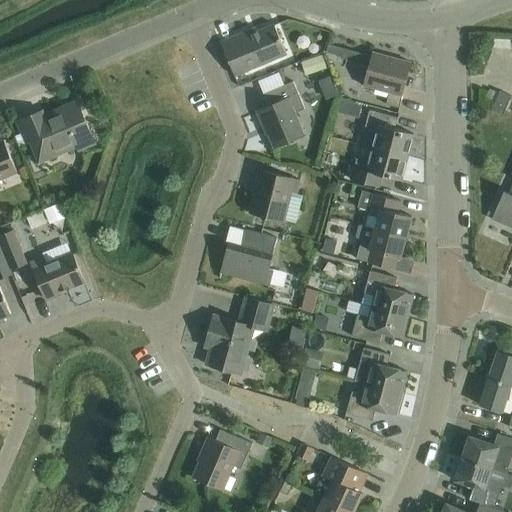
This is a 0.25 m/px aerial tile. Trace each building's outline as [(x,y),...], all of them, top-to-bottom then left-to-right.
[(249,31),(221,42),(235,75),(250,69),(287,54),(275,24),(250,34),(249,31)] [(329,43),(327,51),(342,55),(344,47),(329,43)] [(362,52),(360,60),(370,63),(364,85),(389,92),(388,97),(386,104),(399,108),(402,97),(411,63),(372,52),(372,54),(362,52)] [(302,63),(307,75),(327,68),(322,56),(302,63)] [(316,82),(321,97),(336,92),(332,78),(316,82)] [(294,81),(263,94),(268,106),(257,111),(263,126),(265,125),(274,147),(305,134),(296,113),(305,109),(294,81)] [(511,97),(511,95),(500,89),(490,110),(503,116),(511,97)] [(79,151),(96,144),(78,100),(67,105),(68,108),(46,118),(43,110),(28,117),(37,139),(31,142),(39,162),(63,152),(62,149),(75,144),(79,151)] [(372,147),(408,157),(414,134),(395,129),(398,117),(370,110),(364,131),(376,134),(372,147)] [(0,178),(17,172),(4,140),(0,141),(0,178)] [(408,157),(372,147),(368,161),(357,158),(351,179),(379,187),(383,175),(402,180),(408,157)] [(297,193),(300,180),(259,169),(255,186),(257,186),(250,213),(284,221),(291,192),(297,193)] [(375,229),(406,237),(412,216),(398,212),(401,201),(363,190),(358,207),(370,210),(368,214),(378,217),(375,229)] [(511,193),(505,190),(492,219),(511,227),(511,193)] [(66,216),(61,203),(45,210),(50,223),(66,216)] [(42,211),(27,217),(32,228),(46,222),(42,211)] [(360,225),(357,236),(362,238),(357,258),(384,266),(398,269),(401,258),(406,237),(375,229),(360,225)] [(13,228),(0,233),(0,243),(11,270),(27,263),(13,228)] [(229,242),(221,272),(269,285),(274,270),(273,270),(273,269),(269,268),(277,238),(250,230),(246,247),(229,242)] [(0,279),(12,274),(0,244),(0,279)] [(59,292),(85,281),(73,253),(47,264),(44,256),(31,262),(47,299),(60,294),(59,292)] [(277,268),(276,283),(290,284),(291,268),(277,268)] [(372,306),(408,316),(414,294),(395,289),(397,278),(370,271),(365,292),(375,295),(372,306)] [(4,317),(11,314),(0,285),(0,322),(6,320),(4,317)] [(308,288),(303,309),(314,312),(320,291),(308,288)] [(214,315),(208,336),(214,337),(207,364),(241,374),(254,327),(267,331),(274,305),(246,297),(240,322),(214,315)] [(349,300),(346,311),(359,314),(353,336),(380,343),(383,332),(403,337),(408,316),(372,306),(362,303),(349,300)] [(312,326),(325,329),(328,318),(316,315),(312,326)] [(358,369),(355,380),(366,383),(402,393),(408,371),(388,366),(391,355),(364,347),(358,369)] [(320,368),(323,354),(306,350),(302,363),(320,368)] [(511,356),(497,352),(488,379),(511,387),(511,384),(511,356)] [(503,413),(511,387),(488,379),(480,405),(503,413)] [(300,382),(296,397),(309,400),(313,386),(300,382)] [(402,393),(366,383),(363,394),(352,391),(346,413),(373,420),(376,409),(396,414),(402,393)] [(193,477),(223,490),(234,466),(242,469),(253,443),(221,429),(216,440),(208,437),(202,452),(204,453),(193,477)] [(270,446),(273,438),(261,432),(261,433),(257,441),(270,446)] [(469,437),(462,460),(492,470),(506,475),(510,464),(511,457),(511,440),(497,435),(494,446),(469,437)] [(313,447),(301,442),(296,454),(307,459),(313,447)] [(324,497),(354,511),(363,493),(360,491),(368,473),(332,456),(323,475),(332,480),(324,497)] [(462,460),(455,481),(475,488),(471,499),(481,502),(495,507),(502,485),(488,480),(492,470),(462,460)] [(294,483),(286,479),(280,491),(288,495),(294,483)] [(354,511),(324,497),(317,511),(306,511),(304,511),(303,511),(354,511)] [(464,511),(446,503),(442,511),(497,511),(478,504),(474,511),(464,511)]
